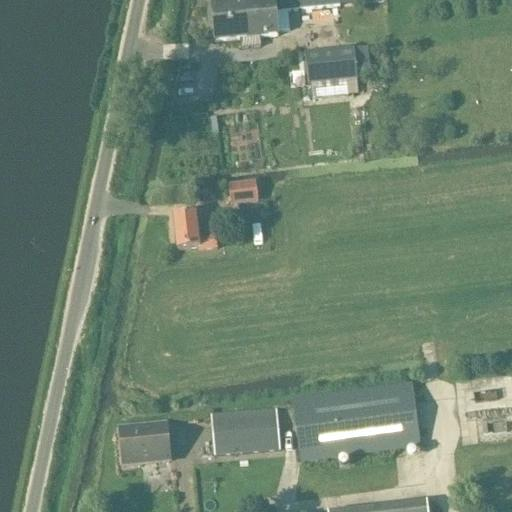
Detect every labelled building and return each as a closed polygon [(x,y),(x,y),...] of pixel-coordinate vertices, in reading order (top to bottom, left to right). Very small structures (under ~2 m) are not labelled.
[(274,0),(212,6),(215,45),(279,39),(276,15),(340,9),(339,0),(274,0)] [(357,81),(356,71),(354,50),(305,55),(308,86),(311,86),(357,81)] [(357,81),(311,86),(313,102),(348,99),(348,97),(358,96),(357,81)] [(256,185),(229,188),(231,208),(258,205),(266,204),(264,188),(264,184),(256,185)] [(196,216),(174,218),(178,253),(199,250),(199,254),(217,251),(216,237),(211,238),(210,227),(198,229),(196,216)] [(301,465),(420,449),(412,387),(293,404),(301,465)] [(276,413),(212,419),(212,421),(215,459),(279,453),(276,413)] [(124,468),(170,464),(167,428),(120,432),(124,468)] [(511,448),(489,449),(491,511),(493,511),(511,511),(511,448)]
